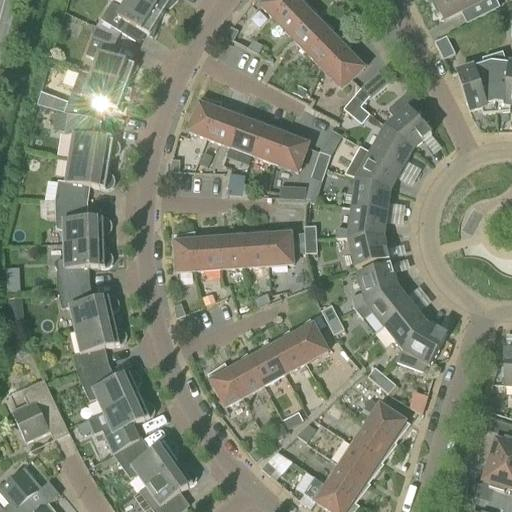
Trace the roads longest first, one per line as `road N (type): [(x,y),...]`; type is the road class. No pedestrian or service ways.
road 1 (residential): [(419,511),(478,306)]
road 2 (residential): [(465,152),(440,172),(424,201),(421,233),(430,264),(450,290),(478,306)]
road 3 (residential): [(465,152),(390,0)]
road 4 (residential): [(162,361),(141,259),(142,204)]
road 5 (residential): [(251,492),(192,418),(162,361)]
road 6 (residential): [(142,204),(167,99),(188,55)]
road 7 (residential): [(142,204),(271,208)]
road 8 (residential): [(162,361),(280,309)]
road 9 (residential): [(188,55),(301,111)]
